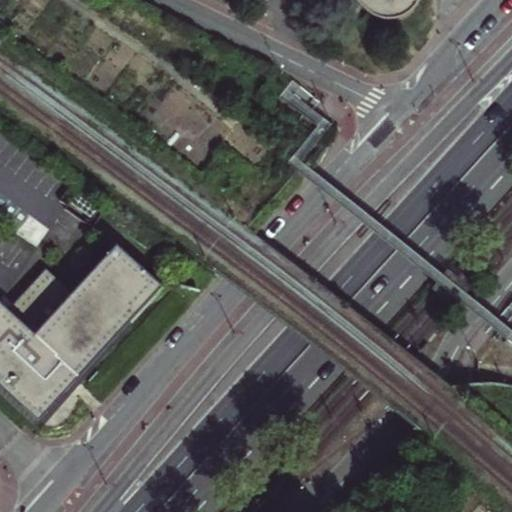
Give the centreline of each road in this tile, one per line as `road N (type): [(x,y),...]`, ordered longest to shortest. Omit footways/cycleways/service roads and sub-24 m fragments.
road 1 (primary): [(511,57),(249,336),(101,511)]
road 2 (primary): [(511,101),(137,511)]
road 3 (primary): [(176,511),(511,144)]
road 4 (tertiary): [(397,117),(62,484)]
road 5 (tertiary): [(298,511),(397,415),(511,268)]
road 6 (residential): [(397,117),(174,0)]
road 7 (tertiary): [(495,0),(397,117)]
